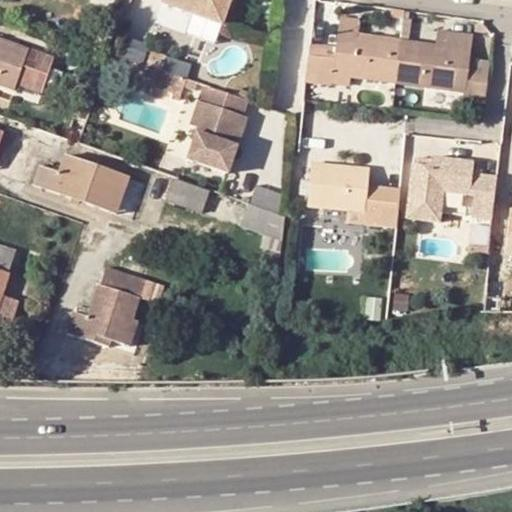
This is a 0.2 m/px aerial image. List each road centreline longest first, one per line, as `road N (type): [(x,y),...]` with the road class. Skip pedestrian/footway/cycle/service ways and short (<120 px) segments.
road 1 (trunk): [(196,477),(511,446)]
road 2 (trunk): [(511,396),(234,429)]
road 3 (trunk): [(234,429),(0,412)]
road 4 (trunk): [(234,429),(0,437)]
road 5 (trunk): [(0,508),(77,504),(196,477)]
road 6 (trunk): [(0,486),(196,477)]
